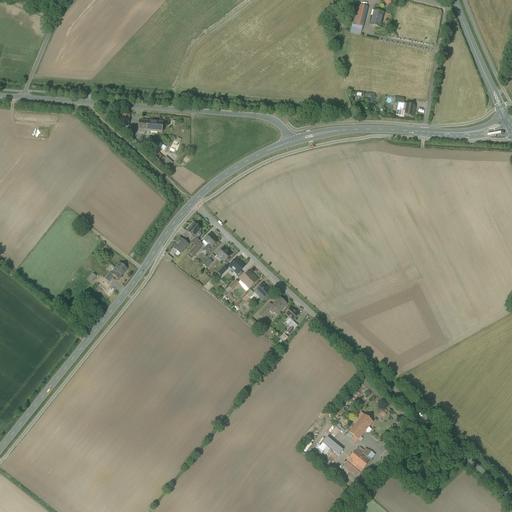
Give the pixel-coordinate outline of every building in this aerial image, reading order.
[(25,0),(28,4),(34,1),(38,11),(47,8),(43,0),(25,0)] [(368,5),(358,3),(352,30),(361,32),(368,5)] [(374,11),(371,25),(379,27),(382,18),(383,13),(374,11)] [(340,20),(331,18),(329,27),(338,29),(340,20)] [(415,107),(406,105),(404,112),(397,111),(396,116),(404,118),(404,116),(413,118),(415,107)] [(130,115),(115,114),(114,122),(119,123),(118,126),(122,126),(128,127),(130,115)] [(162,122),(140,120),(139,130),(162,133),(162,122)] [(167,161),(148,143),(144,147),(163,164),(167,161)] [(194,223),(187,232),(190,235),(193,238),(199,232),(201,230),(194,223)] [(214,237),(210,234),(204,240),(209,244),(205,249),(209,252),(212,248),(213,248),(218,242),(214,237)] [(180,238),(178,241),(179,241),(173,248),(180,254),(188,244),(180,238)] [(196,246),(189,254),(193,257),(203,246),(201,244),(202,243),(200,241),(195,246),(196,246)] [(224,248),(217,255),(225,263),(232,255),(229,252),(228,253),(223,248),(224,248)] [(212,254),(203,264),(207,268),(212,262),(211,261),(215,257),(212,254)] [(236,259),(234,262),(234,261),(229,267),(237,274),(237,275),(241,271),(245,267),(236,259)] [(120,264),(112,274),(114,276),(118,279),(127,269),(120,264)] [(225,267),(219,273),(221,275),(227,269),(225,267)] [(110,273),(105,280),(109,283),(114,276),(112,274),(110,273)] [(248,273),(240,280),(249,289),(258,281),(253,275),(252,276),(248,273)] [(97,278),(92,274),(87,280),(91,284),(97,278)] [(236,281),(229,287),(232,290),(239,284),(236,281)] [(263,284),(255,292),(263,301),(271,293),(263,284)] [(272,306),(272,307),(273,308),(279,313),(286,305),(279,298),(272,306)] [(263,319),(273,308),(272,307),(272,306),(269,304),(259,315),(263,319)] [(294,312),(291,308),(285,314),(293,321),(299,315),(294,311),(294,312)] [(358,417),(360,419),(349,432),(354,437),(358,440),(373,422),(364,415),(363,415),(361,413),(358,417)] [(342,451),(327,438),(322,443),(332,452),(327,457),(333,462),(342,451)] [(369,462),(355,451),(346,462),(360,474),(369,462)] [(360,474),(346,462),(342,466),(356,478),(360,474)]
